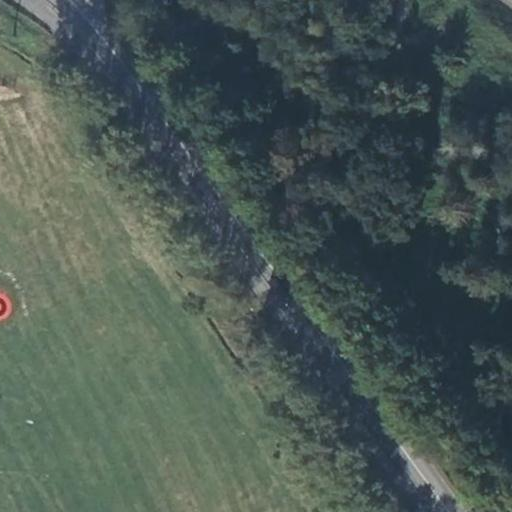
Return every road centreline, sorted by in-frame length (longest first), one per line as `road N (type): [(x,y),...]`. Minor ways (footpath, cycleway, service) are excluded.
road 1 (tertiary): [(83,0),(449,511)]
road 2 (track): [(403,0),(381,237),(511,431)]
